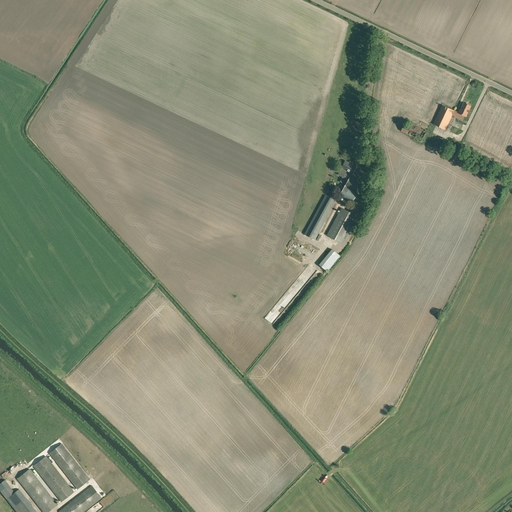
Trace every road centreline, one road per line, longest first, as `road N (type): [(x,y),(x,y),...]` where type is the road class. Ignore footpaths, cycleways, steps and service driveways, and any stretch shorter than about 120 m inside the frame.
road 1 (track): [(0,329),(187,511)]
road 2 (unclassified): [(511,93),(313,0)]
